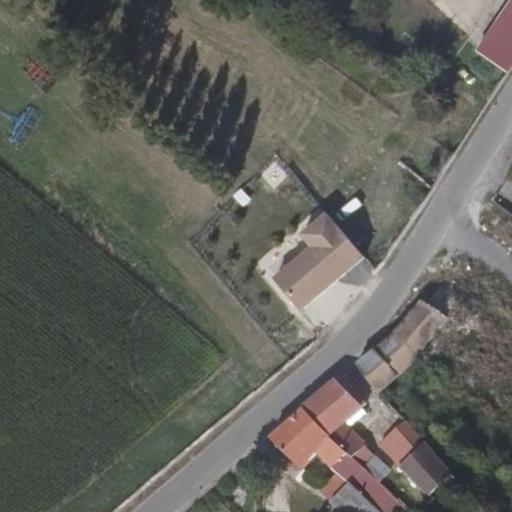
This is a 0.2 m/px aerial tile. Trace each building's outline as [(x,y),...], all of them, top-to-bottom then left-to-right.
[(511,0),(503,0),(472,50),(506,72),(511,61),(511,0)] [(329,215),(301,238),(311,250),(273,281),(301,316),(367,262),(329,215)] [(485,284),(456,257),(418,298),(450,326),(485,284)] [(450,326),(418,298),(357,366),(379,396),(417,353),(441,373),(458,352),(442,337),(450,326)] [(441,373),(482,408),(504,426),(511,416),(511,402),(458,352),(441,373)] [(365,405),(346,376),(303,410),(362,477),(371,469),(363,461),(366,458),(339,427),(365,405)] [(362,477),(303,410),(286,424),(316,459),(325,452),(334,462),(330,466),(338,474),(317,495),(330,508),(344,494),(362,477)] [(377,427),(394,451),(411,437),(394,414),(377,427)] [(316,459),(286,424),(269,438),(294,467),(304,460),(308,464),(316,459)] [(420,504),(446,483),(432,464),(411,437),(394,451),(386,458),(420,504)] [(360,511),(344,494),(330,508),(327,510),(328,511),(360,511)] [(394,511),(408,511),(410,511),(395,496),(386,503),(394,511)]
